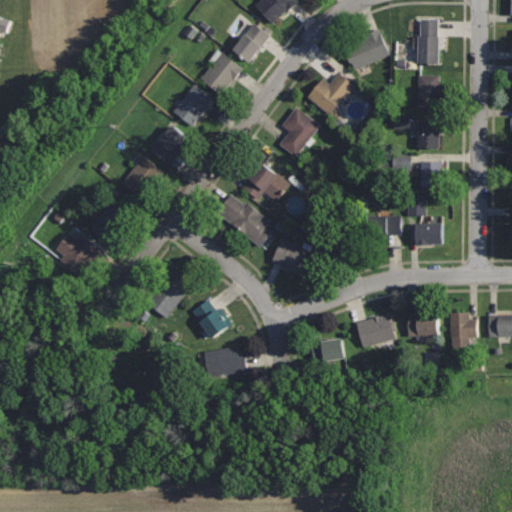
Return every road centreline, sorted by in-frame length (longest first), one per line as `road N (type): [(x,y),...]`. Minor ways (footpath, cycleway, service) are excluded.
road 1 (residential): [(360,0),(311,38),(109,302)]
road 2 (residential): [(478,274),(479,0)]
road 3 (residential): [(511,273),(380,281),(275,320)]
